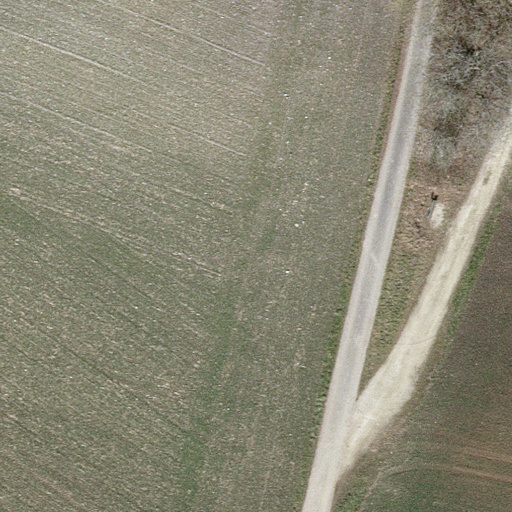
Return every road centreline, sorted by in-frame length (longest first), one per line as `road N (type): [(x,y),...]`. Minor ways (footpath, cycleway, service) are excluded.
road 1 (track): [(326,511),(425,0)]
road 2 (track): [(331,491),(461,306),(511,147)]
